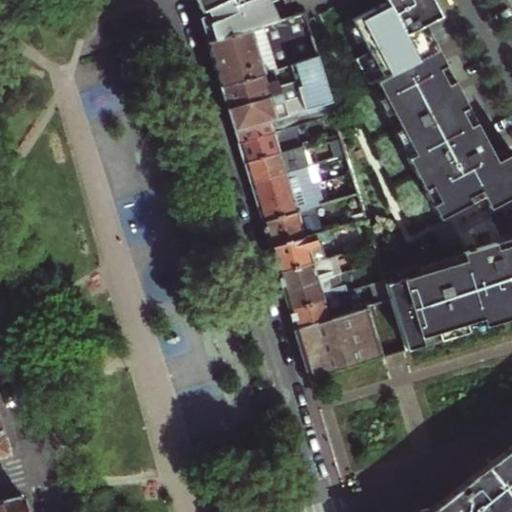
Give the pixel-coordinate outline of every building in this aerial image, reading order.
[(209,0),(226,36),(282,18),(281,15),(309,0),(209,0)] [(410,148),(404,151),(434,209),(464,193),(462,188),(476,180),(486,198),(511,183),(511,174),(509,169),(511,167),(511,156),(506,146),(492,154),(484,138),(422,21),(429,17),(445,9),(440,0),(394,0),(398,6),(349,33),(378,87),(410,148)] [(302,12),(282,18),(226,36),(207,42),(215,68),(220,85),(260,73),(291,64),(315,56),(302,12)] [(315,56),(291,64),(296,81),(294,81),(292,85),(293,88),(322,79),(315,56)] [(260,73),(220,85),(224,97),(227,109),(280,92),(277,83),(264,87),(260,73)] [(322,79),(293,88),(294,92),(298,93),(299,93),(304,109),(329,102),(322,79)] [(283,102),(280,92),(227,109),(231,123),(234,131),(269,120),(295,112),(291,100),(283,102)] [(269,120),(234,131),(238,143),(273,132),(269,120)] [(273,132),(238,143),(241,153),(243,163),(299,146),(293,126),(273,132)] [(341,137),(331,140),(336,156),(346,153),(341,137)] [(299,146),(243,163),(247,173),(249,182),(307,165),(301,146),(299,146)] [(313,185),(307,165),(249,182),(253,194),(256,203),(313,185)] [(318,204),(313,185),(256,203),(259,213),(261,221),(306,208),(318,204)] [(313,229),(306,208),(261,221),(265,236),(269,247),(332,228),(333,226),(331,219),(322,222),(313,229)] [(366,218),(338,226),(345,253),(352,251),(358,249),(362,248),(374,244),(366,218)] [(332,229),(332,228),(269,247),(273,260),(277,274),(326,259),(322,245),(330,242),(328,236),(334,234),(332,229)] [(511,230),(485,239),(502,293),(509,317),(511,316),(511,230)] [(390,299),(398,323),(502,293),(485,239),(470,244),(472,251),(384,278),(390,299)] [(374,244),(362,248),(367,266),(369,266),(379,263),(374,244)] [(326,259),(277,274),(280,284),(282,291),(328,278),(335,276),(329,258),(326,259)] [(384,278),(379,263),(369,266),(374,281),(384,278)] [(328,278),(282,291),(285,300),(287,307),(332,293),(328,278)] [(332,293),(287,307),(291,320),(294,329),(349,311),(343,290),(332,293)] [(502,293),(398,323),(406,349),(509,317),(502,293)] [(368,306),(349,311),(294,329),(304,363),(309,378),(383,355),(368,306)] [(5,437),(0,438),(0,458),(11,455),(5,437)] [(511,511),(511,442),(432,504),(406,511),(511,511)] [(16,497),(0,501),(3,511),(28,511),(26,502),(16,497)]
